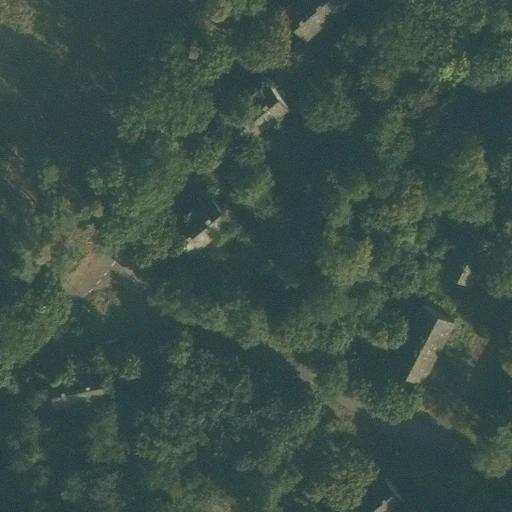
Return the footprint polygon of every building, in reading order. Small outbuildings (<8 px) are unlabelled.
[(320,0),(294,0),(283,9),(306,35),(331,12),(320,0)] [(320,0),(331,12),(344,0),(320,0)] [(291,73),(271,50),(261,59),(275,77),(270,81),(275,87),(291,73)] [(270,81),(229,115),(247,136),(288,102),(275,87),(270,81)] [(233,187),(213,164),(203,173),(219,191),(213,196),(218,201),(233,187)] [(510,187),(493,179),(480,204),(496,213),(510,187)] [(218,201),(213,196),(173,229),(191,251),(231,218),(218,201)] [(497,238),(467,223),(444,266),(470,280),(485,252),(488,254),(497,238)] [(455,318),(423,301),(407,332),(439,348),(455,318)] [(439,348),(407,332),(391,363),(423,379),(439,348)] [(117,338),(103,341),(108,365),(101,366),(102,372),(123,368),(117,338)] [(101,366),(50,377),(55,404),(106,394),(102,372),(101,366)] [(511,396),(503,413),(511,417),(511,396)] [(8,410),(0,411),(0,442),(14,440),(8,410)] [(390,511),(406,499),(384,472),(367,486),(371,490),(361,498),(372,511),(390,511)] [(227,481),(189,511),(232,511),(244,502),(227,481)] [(372,511),(361,498),(351,507),(347,503),(335,511),(372,511)]
